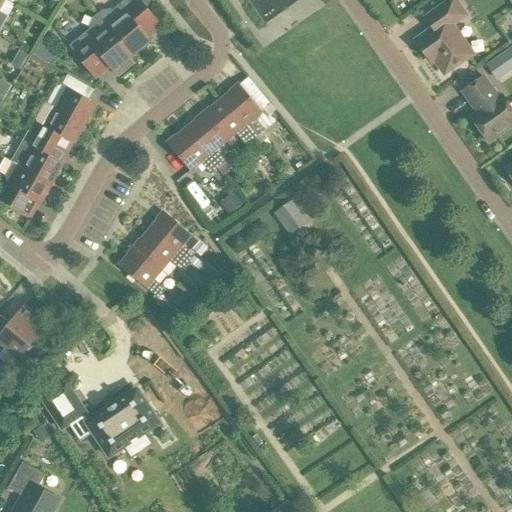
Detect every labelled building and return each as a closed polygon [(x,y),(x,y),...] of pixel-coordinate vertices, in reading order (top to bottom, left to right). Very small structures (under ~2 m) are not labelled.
[(160,26),(138,0),(123,0),(111,10),(110,9),(101,11),(100,12),(97,14),(132,57),(150,42),(146,38),(160,26)] [(253,0),(254,0),(274,25),(305,0),(253,0)] [(472,54),(453,27),(469,16),(457,0),(445,0),(424,16),(432,28),(415,40),(426,55),(429,53),(444,74),(472,54)] [(91,28),(69,46),(96,79),(110,68),(118,77),(134,64),(129,59),(132,57),(97,14),(93,17),(94,17),(93,18),(89,26),(91,28)] [(28,56),(19,51),(11,65),(20,70),(28,56)] [(511,62),(507,54),(494,62),(502,76),(511,69),(511,62)] [(85,124),(96,105),(88,100),(94,90),(67,75),(62,85),(56,87),(46,102),(85,124)] [(498,97),(483,76),(461,91),(476,112),(470,117),(488,142),(511,124),(511,110),(501,95),(498,97)] [(247,77),(239,85),(261,112),(270,104),(247,77)] [(253,139),(262,132),(252,120),(261,112),(239,85),(220,100),(253,139)] [(259,146),(253,139),(220,100),(202,115),(225,142),(235,133),(251,153),(259,146)] [(67,154),(68,154),(85,124),(46,102),(46,103),(45,102),(34,121),(44,126),(37,137),(67,154)] [(215,150),(225,142),(202,115),(185,129),(217,168),(225,162),(215,150)] [(210,174),(217,168),(185,129),(167,144),(189,171),(200,162),(210,174)] [(62,164),(68,154),(67,154),(37,137),(27,131),(9,161),(12,163),(13,162),(52,184),(62,164)] [(41,203),(52,184),(13,162),(12,163),(5,176),(8,186),(3,195),(0,200),(25,214),(27,209),(33,199),(41,203)] [(209,190),(201,196),(216,220),(225,215),(209,190)] [(289,235),(308,221),(292,199),(273,213),(289,235)] [(58,223),(62,215),(43,205),(38,213),(58,223)] [(149,230),(188,263),(194,255),(182,245),(191,235),(164,212),(149,230)] [(182,270),(188,263),(149,230),(134,248),(161,271),(170,260),(182,270)] [(152,281),(161,271),(134,248),(119,266),(146,289),(157,298),(164,290),(152,281)] [(0,358),(10,367),(45,326),(34,318),(36,315),(25,306),(6,328),(0,323),(0,358)] [(224,414),(183,359),(166,372),(176,385),(166,392),(198,434),(224,414)] [(89,421),(84,414),(85,413),(66,384),(42,400),(62,429),(69,424),(80,440),(93,432),(109,456),(124,446),(131,457),(151,443),(144,433),(158,423),(136,390),(89,421)] [(51,511),(59,500),(37,488),(44,474),(23,462),(8,489),(21,496),(12,511),(51,511)]
